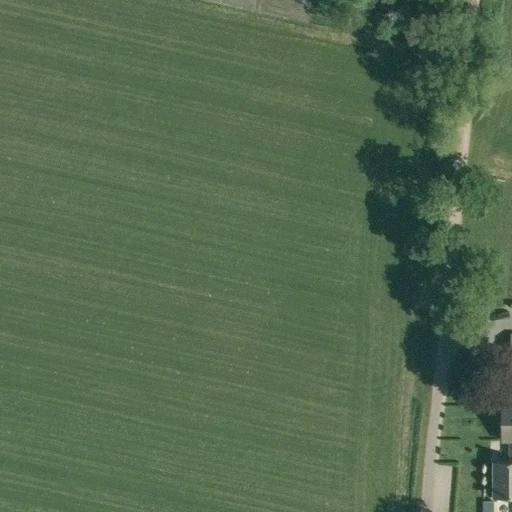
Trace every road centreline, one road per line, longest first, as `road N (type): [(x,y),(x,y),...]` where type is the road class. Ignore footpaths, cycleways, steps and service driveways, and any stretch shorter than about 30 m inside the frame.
road 1 (track): [(449,291),(477,0)]
road 2 (unclassified): [(429,511),(449,291)]
